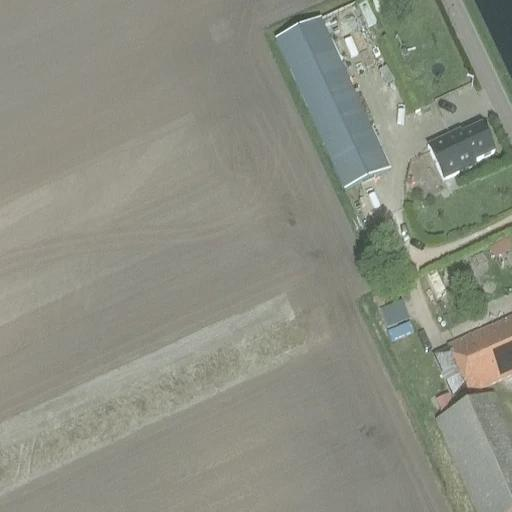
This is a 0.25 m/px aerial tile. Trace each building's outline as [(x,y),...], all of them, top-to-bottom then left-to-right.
[(321,22),(274,43),(344,195),(391,173),(321,22)] [(481,127),(459,137),(459,136),(428,151),(443,183),(475,167),(474,165),(494,155),(481,127)] [(501,259),(511,252),(511,239),(495,249),(501,259)] [(511,318),(447,348),(470,400),(511,381),(511,318)] [(511,511),(511,434),(495,397),(437,423),(476,511),(511,511)]
